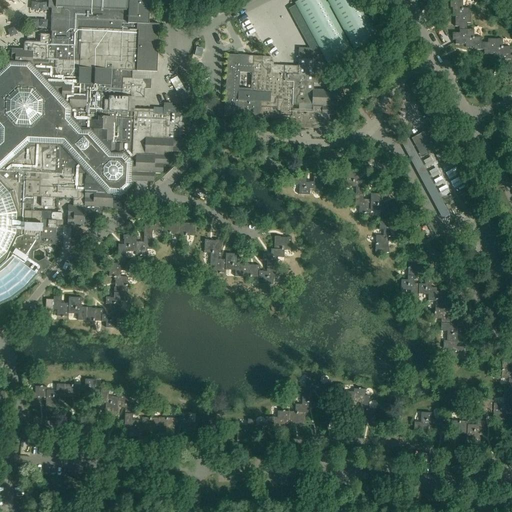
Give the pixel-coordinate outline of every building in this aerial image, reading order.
[(55,0),(55,8),(62,8),(62,15),(51,14),(51,29),(50,29),(50,31),(56,31),(56,39),(49,38),(49,34),(40,34),(40,42),(26,41),(25,42),(24,43),(24,44),(23,49),(12,49),(12,61),(1,61),(0,62),(0,307),(13,301),(27,290),(33,284),(34,284),(40,277),(41,278),(52,264),(45,259),(39,263),(33,259),(33,253),(39,249),(39,244),(63,245),(63,237),(56,237),(57,220),(51,220),(51,212),(33,211),(34,197),(41,197),(41,207),(53,207),(53,198),(73,199),(73,206),(69,206),(68,226),(83,227),(84,225),(89,225),(90,217),(102,218),(103,208),(120,209),(121,195),(122,195),(126,192),(131,187),(131,181),(153,182),(153,173),(162,173),(163,165),(172,165),(172,156),(181,156),(183,108),(164,107),(163,115),(133,113),(133,116),(130,115),(131,97),(144,98),(144,89),(151,90),(151,80),(127,78),(128,71),(156,72),(159,25),(149,25),(150,0),(55,0)] [(327,18),(338,14),(333,0),(332,0),(322,4),(327,18)] [(463,1),(450,0),(450,8),(453,8),(453,17),(455,17),(455,27),(459,27),(459,33),(452,33),(452,40),(455,40),(455,45),(465,45),(465,47),(474,48),(474,50),(484,50),(484,54),(494,55),(494,57),(503,57),(503,67),(506,67),(506,71),(511,70),(511,55),(510,56),(510,47),(502,47),(502,39),(488,39),(488,43),(481,43),(481,37),(474,37),(474,30),(467,29),(467,23),(470,23),(470,8),(463,8),(463,1)] [(290,18),(301,31),(305,27),(294,14),(290,18)] [(338,28),(327,32),(337,61),(348,57),(338,28)] [(316,49),(300,48),(298,82),(292,82),(292,74),(285,74),(286,66),(275,65),(275,62),(272,62),(272,57),(247,56),(228,55),(224,116),(282,119),(281,127),(308,129),(308,127),(328,128),(328,115),(333,116),(333,104),(334,92),(314,90),(315,77),(316,49)] [(181,81),(175,85),(178,91),(185,87),(181,81)] [(430,130),(412,139),(422,159),(448,146),(432,113),(425,116),(430,130)] [(184,126),(193,126),(193,116),(184,116),(184,126)] [(455,159),(442,164),(446,173),(459,168),(455,159)] [(360,171),(347,170),(346,176),(341,176),(341,177),(334,177),(334,176),(330,176),(330,177),(325,176),(325,177),(314,177),(313,182),(310,182),(310,183),(306,183),(307,177),(293,176),(293,184),(300,185),(300,195),(309,195),(309,189),(330,190),(330,189),(346,190),(346,186),(356,186),(355,206),(360,206),(360,213),(364,213),(364,214),(366,214),(366,213),(370,213),(371,209),(380,210),(379,230),(384,230),(384,235),(376,235),(375,251),(388,252),(388,246),(388,240),(389,240),(389,237),(390,237),(390,236),(395,236),(395,223),(388,223),(388,204),(383,204),(383,199),(384,199),(384,194),(371,194),(370,200),(363,200),(364,181),(359,180),(359,175),(360,175),(360,171)] [(475,187),(460,193),(464,203),(478,197),(475,187)] [(163,214),(150,214),(150,218),(150,223),(145,223),(144,242),(137,242),(137,236),(124,235),(123,239),(124,239),(124,245),(119,245),(118,264),(110,264),(109,277),(114,277),(114,278),(115,278),(115,281),(116,281),(115,288),(114,288),(114,299),(110,298),(110,297),(106,297),(106,305),(110,305),(110,316),(106,316),(106,315),(103,315),(103,309),(92,309),(92,308),(82,308),(82,302),(83,302),(83,298),(70,298),(69,304),(62,304),(63,297),(54,297),(54,300),(47,300),(46,310),(59,311),(59,317),(63,317),(63,318),(65,318),(65,317),(69,317),(69,313),(79,313),(78,321),(106,322),(106,328),(115,329),(116,319),(123,319),(124,311),(119,311),(120,301),(127,302),(128,277),(120,277),(120,271),(126,271),(126,251),(136,251),(136,256),(140,256),(140,257),(142,257),(142,256),(146,256),(146,250),(152,250),(153,229),(162,230),(162,234),(178,235),(178,236),(194,237),(195,223),(191,223),(191,224),(184,223),(184,222),(179,222),(179,221),(175,221),(175,222),(168,222),(168,221),(163,221),(163,214)] [(279,235),(273,234),(273,247),(270,247),(270,253),(266,253),(266,252),(263,252),(263,259),(267,259),(267,270),(263,270),(263,269),(260,269),(260,264),(249,264),(249,263),(238,263),(238,257),(239,257),(239,253),(226,253),(226,259),(219,259),(219,253),(221,254),(221,240),(215,240),(215,241),(208,241),(208,240),(204,240),(204,253),(211,253),(211,266),(216,266),(216,273),(220,273),(220,274),(222,274),(222,273),(226,273),(226,268),(236,269),(236,276),(264,276),(264,283),(273,283),(273,273),(280,273),(280,265),(276,265),(276,255),(284,255),(284,248),(290,248),(290,236),(279,235)] [(422,260),(408,260),(408,280),(401,279),(401,289),(411,289),(411,296),(419,297),(419,293),(428,293),(428,300),(435,301),(435,311),(434,311),(434,313),(435,313),(435,317),(441,317),(440,330),(448,331),(447,340),(443,340),(443,348),(450,348),(450,358),(465,359),(466,345),(462,345),(462,346),(456,346),(457,335),(461,335),(462,328),(458,328),(454,328),(454,315),(448,315),(448,307),(448,297),(449,297),(449,291),(436,290),(437,287),(431,287),(431,283),(432,283),(432,280),(425,279),(425,284),(414,283),(414,279),(415,279),(415,276),(420,276),(421,265),(422,266),(422,260)] [(511,361),(501,361),(501,378),(509,378),(509,384),(504,384),(503,404),(494,404),(494,399),(489,399),(489,398),(487,398),(487,399),(483,399),(483,405),(478,405),(477,426),(468,425),(468,421),(452,420),(431,419),(431,413),(422,412),(422,422),(414,422),(414,430),(427,431),(427,425),(432,425),(432,426),(435,426),(434,432),(445,432),(445,433),(451,433),(450,434),(455,434),(455,433),(461,433),(461,434),(467,434),(466,441),(480,441),(480,437),(479,437),(479,432),(485,432),(486,413),(493,413),(492,419),(506,419),(506,415),(505,415),(505,410),(511,410),(511,391),(511,390),(511,361)] [(317,378),(308,377),(307,387),(300,387),(299,395),(304,395),(303,405),(296,404),(295,412),(285,411),(283,410),(283,411),(279,411),(278,418),(266,417),(265,424),(256,424),(256,420),(248,419),(247,427),(237,426),(237,442),(250,442),(250,438),(249,438),(250,433),(261,434),(261,438),(268,438),(268,435),(267,435),(267,431),(280,431),(281,425),(289,425),(289,424),(299,425),(299,426),(305,426),(305,413),(309,413),(309,408),(313,408),(313,409),(317,409),(317,402),(312,401),(313,390),(317,390),(317,391),(320,391),(320,397),(331,397),(331,398),(341,399),(341,404),(340,404),(340,408),(353,409),(354,402),(361,403),(361,408),(358,408),(358,422),(364,422),(364,421),(370,421),(370,422),(375,423),(375,409),(369,409),(369,396),(364,396),(364,389),(360,389),(360,388),(358,388),(358,389),(354,389),(354,393),(344,393),(345,385),(317,384),(317,378)] [(94,380),(85,380),(85,386),(57,385),(56,392),(47,392),(47,387),(43,387),(43,386),(41,386),(41,387),(37,387),(36,393),(31,393),(30,406),(38,407),(39,400),(46,401),(45,407),(59,407),(59,403),(58,403),(59,398),(69,398),(80,398),(81,393),(84,393),(84,392),(88,392),(87,398),(100,398),(100,404),(106,404),(105,409),(104,409),(104,413),(118,414),(118,408),(125,408),(124,427),(130,427),(129,433),(128,437),(142,437),(142,431),(147,431),(148,431),(154,431),(154,432),(158,432),(158,431),(164,431),(164,430),(175,431),(175,426),(178,426),(178,425),(182,425),(182,431),(195,431),(196,423),(188,423),(189,413),(179,412),(179,418),(158,418),(142,418),(142,422),(133,421),(134,401),(128,401),(129,395),(124,394),(122,393),(122,394),(118,394),(118,398),(108,398),(109,391),(94,390),(94,380)]
